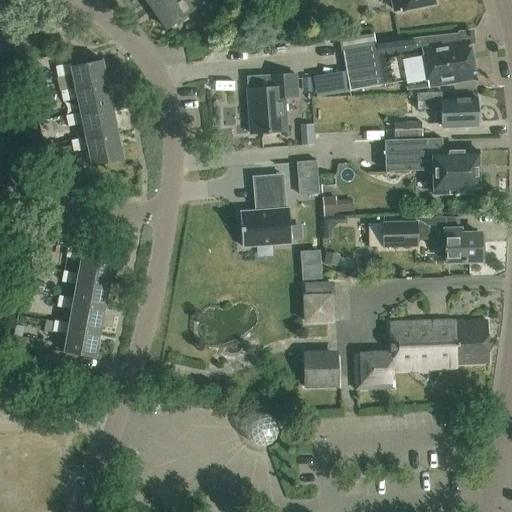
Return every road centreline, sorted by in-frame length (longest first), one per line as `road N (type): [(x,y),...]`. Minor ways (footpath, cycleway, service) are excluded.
road 1 (residential): [(122,402),(154,289),(174,135),(153,66),(91,0)]
road 2 (residential): [(491,498),(265,507),(234,498),(122,402)]
road 3 (residential): [(491,498),(511,361)]
